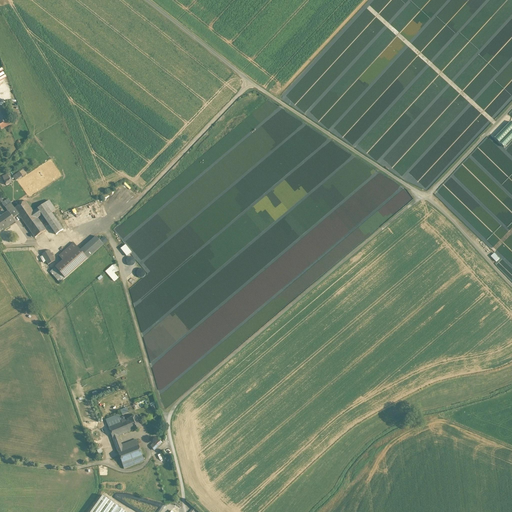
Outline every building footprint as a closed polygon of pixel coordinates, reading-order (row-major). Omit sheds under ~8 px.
[(3,91),(8,90),(3,69),(0,70),(0,95),(4,94),(3,91)] [(511,121),(495,137),(504,147),(511,139),(511,121)] [(19,172),(13,176),(16,181),(22,176),(19,172)] [(126,208),(136,198),(130,191),(120,201),(126,208)] [(398,195),(392,201),(399,208),(405,203),(398,195)] [(33,211),(26,201),(15,208),(14,209),(19,214),(21,218),(33,211)] [(56,210),(49,201),(44,204),(62,230),(63,230),(52,213),(56,210)] [(11,203),(6,207),(9,212),(14,209),(15,208),(11,203)] [(62,230),(44,204),(33,212),(38,218),(42,215),(56,235),(62,230)] [(9,212),(0,218),(0,227),(2,230),(5,228),(6,228),(9,226),(15,222),(13,219),(19,214),(14,209),(9,212)] [(33,211),(21,218),(32,233),(43,226),(33,212),(33,211)] [(43,226),(32,233),(35,238),(46,230),(43,226)] [(96,236),(80,250),(88,258),(103,245),(96,236)] [(80,250),(74,243),(59,256),(63,261),(50,272),(60,283),(88,258),(80,250)] [(127,256),(132,252),(126,244),(121,248),(127,256)] [(55,260),(49,250),(42,254),(48,265),(55,260)] [(494,253),(491,256),(496,262),(499,259),(494,253)] [(130,266),(137,261),(133,255),(126,260),(130,266)] [(139,278),(147,274),(143,268),(136,271),(139,278)] [(106,419),(109,428),(122,423),(120,419),(119,415),(106,419)] [(137,416),(128,420),(125,421),(129,432),(132,430),(133,431),(141,428),(137,416)] [(115,444),(120,442),(118,436),(129,432),(125,421),(124,417),(120,419),(122,423),(109,428),(115,444)] [(151,446),(154,451),(162,443),(158,439),(151,446)] [(136,440),(131,441),(133,446),(123,450),(121,445),(116,447),(122,464),(139,457),(142,456),(136,440)] [(131,441),(121,445),(123,450),(133,446),(131,441)] [(139,457),(122,464),(124,469),(141,462),(139,457)]
